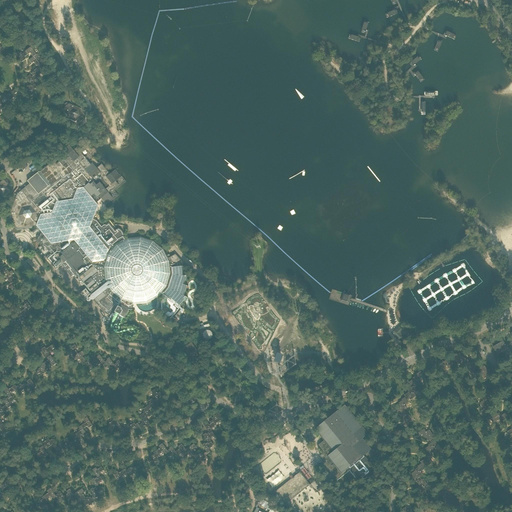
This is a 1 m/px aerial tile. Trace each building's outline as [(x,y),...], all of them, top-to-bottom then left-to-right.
[(394,11),(385,14),(387,19),(398,15),(396,10),(394,11)] [(456,36),(445,31),(443,36),(446,37),(454,40),(456,36)] [(443,41),(439,39),(437,42),(433,50),(438,52),(443,41)] [(30,53),(32,57),(36,55),(33,50),(36,48),(34,45),(25,51),(25,52),(27,55),(30,53)] [(24,57),(27,55),(25,52),(21,55),(18,52),(15,54),(21,62),(25,60),(24,57)] [(36,66),(37,66),(40,64),(36,59),(39,57),(37,54),(36,55),(32,57),(28,60),(31,65),(34,63),(36,66)] [(421,60),(419,57),(410,63),(413,66),(414,65),(421,60)] [(31,73),(33,76),(35,74),(37,77),(42,73),(41,71),(44,69),(40,64),(37,66),(38,67),(34,70),(35,72),(34,73),(33,72),(31,73)] [(416,70),(413,73),(415,76),(420,83),(424,80),(416,70)] [(31,85),(29,86),(29,88),(34,84),(33,81),(38,78),(37,77),(35,74),(33,76),(31,77),(30,75),(26,78),(31,85)] [(29,88),(29,86),(28,85),(25,88),(30,96),(33,94),(31,91),(37,87),(34,84),(29,88)] [(2,95),(5,98),(6,100),(9,99),(10,100),(15,97),(14,95),(16,93),(14,90),(13,91),(12,93),(11,91),(6,94),(5,93),(2,95)] [(63,108),(64,114),(67,114),(67,119),(75,122),(76,121),(78,123),(82,120),(80,118),(82,117),(80,109),(69,104),(63,108)] [(77,280),(82,286),(84,284),(94,296),(92,298),(96,304),(103,312),(106,314),(114,320),(116,320),(120,323),(122,319),(125,320),(129,312),(132,312),(133,306),(137,306),(147,305),(157,300),(159,297),(161,294),(162,295),(165,298),(165,299),(166,299),(167,301),(170,305),(171,305),(171,309),(174,312),(170,314),(168,314),(165,318),(174,325),(177,321),(173,317),(179,309),(178,307),(179,306),(180,307),(188,298),(185,297),(187,289),(188,287),(185,286),(188,276),(184,276),(183,263),(175,255),(167,259),(163,250),(153,242),(140,238),(127,239),(126,240),(123,236),(124,236),(122,231),(118,228),(115,231),(109,223),(106,225),(104,225),(101,227),(96,221),(93,220),(98,206),(96,203),(98,202),(101,199),(105,204),(113,199),(108,193),(118,185),(115,182),(121,177),(115,170),(110,174),(102,164),(96,168),(92,163),(90,164),(77,148),(73,150),(69,145),(62,151),(66,156),(63,159),(61,156),(57,159),(59,162),(56,164),(55,162),(51,165),(50,164),(40,172),(39,172),(27,181),(29,184),(17,194),(8,218),(17,229),(37,226),(37,227),(36,227),(36,228),(36,229),(37,230),(38,231),(39,231),(40,230),(42,232),(38,239),(40,246),(38,248),(42,252),(39,255),(41,257),(46,253),(49,256),(46,258),(56,270),(61,265),(71,277),(74,274),(78,279),(77,280)] [(0,193),(2,196),(10,190),(7,186),(10,184),(4,176),(0,179),(0,193)] [(400,341),(403,344),(407,339),(403,335),(402,336),(400,334),(403,331),(399,327),(392,334),(398,340),(399,339),(400,340),(400,341)] [(493,347),(497,354),(507,348),(503,341),(493,347)] [(190,356),(189,354),(192,352),(193,354),(197,351),(192,342),(181,349),(187,358),(190,356)] [(41,349),(48,360),(48,361),(52,358),(50,355),(49,356),(47,353),(55,347),(53,344),(46,349),(45,347),(41,349)] [(71,351),(74,356),(78,354),(75,350),(77,348),(75,344),(67,350),(69,353),(71,351)] [(78,358),(82,363),(85,361),(85,360),(83,356),(85,355),(82,351),(78,354),(74,356),(73,357),(75,360),(78,358)] [(464,365),(466,364),(469,362),(467,359),(466,359),(463,356),(462,357),(459,353),(457,354),(457,353),(454,355),(456,358),(453,359),(455,362),(456,362),(458,364),(461,362),(464,365)] [(100,362),(102,365),(105,363),(105,362),(100,355),(96,357),(97,359),(96,360),(93,362),(95,365),(100,362)] [(277,355),(274,362),(275,362),(280,364),(283,358),(277,355)] [(110,365),(111,368),(115,366),(114,365),(109,357),(106,359),(107,360),(105,362),(105,363),(102,365),(104,368),(110,365)] [(454,363),(455,362),(453,359),(452,357),(448,360),(447,359),(443,362),(443,361),(440,363),(443,368),(446,366),(449,369),(455,365),(454,363)] [(48,360),(44,363),(46,366),(51,363),(53,366),(56,364),(52,358),(48,361),(48,360)] [(90,369),(95,365),(93,362),(96,360),(95,359),(91,361),(90,359),(86,362),(85,361),(82,363),(85,369),(88,367),(90,369)] [(115,366),(111,368),(114,371),(119,368),(121,371),(125,369),(119,360),(116,362),(117,363),(114,365),(115,366)] [(476,374),(479,372),(481,371),(478,368),(475,365),(474,366),(471,362),(470,363),(469,362),(466,364),(468,367),(466,368),(470,373),(474,371),(476,374)] [(47,372),(46,370),(48,369),(46,366),(44,363),(41,364),(43,366),(38,369),(39,370),(36,371),(37,372),(36,373),(37,375),(39,373),(41,376),(47,372)] [(481,371),(479,372),(483,378),(487,375),(489,379),(494,375),(492,372),(491,373),(488,369),(487,370),(484,366),(483,367),(482,366),(478,368),(481,371)] [(409,385),(411,389),(414,393),(417,391),(415,387),(416,386),(421,383),(418,380),(422,378),(420,376),(423,374),(421,371),(415,375),(416,376),(412,378),(413,379),(409,382),(410,384),(409,385)] [(28,384),(26,385),(24,386),(25,389),(26,390),(31,386),(33,389),(36,387),(30,379),(26,381),(28,384)] [(12,387),(15,390),(16,393),(18,391),(20,393),(25,389),(24,386),(26,385),(25,383),(22,385),(21,384),(16,387),(15,385),(12,387)] [(3,390),(8,397),(9,398),(11,397),(10,394),(15,390),(12,387),(8,389),(7,387),(3,390)] [(154,396),(151,398),(154,402),(162,396),(160,392),(157,394),(155,389),(151,392),(154,396)] [(401,400),(402,401),(405,405),(407,403),(406,401),(409,399),(410,400),(416,396),(414,393),(411,389),(407,391),(408,392),(404,395),(405,397),(401,400)] [(484,396),(483,397),(486,401),(489,399),(491,398),(492,399),(494,398),(492,395),(496,392),(494,389),(490,392),(488,389),(484,392),(487,396),(485,397),(484,396)] [(2,400),(6,405),(8,408),(11,407),(8,404),(14,400),(11,397),(9,398),(8,397),(6,399),(5,398),(2,400)] [(479,403),(482,407),(483,406),(486,410),(489,408),(490,407),(487,403),(490,401),(489,399),(486,401),(483,397),(481,398),(483,400),(479,403)] [(151,404),(146,407),(148,410),(152,408),(154,410),(157,407),(154,402),(151,398),(148,400),(151,404)] [(400,411),(401,412),(404,410),(406,409),(404,405),(405,405),(402,401),(398,403),(399,404),(395,407),(396,409),(395,410),(397,413),(400,411)] [(320,456),(322,458),(322,461),(335,478),(333,480),(337,486),(340,484),(342,487),(348,483),(349,484),(372,465),(370,463),(374,460),(368,452),(371,450),(362,438),(368,434),(345,405),(314,429),(324,441),(318,445),(323,451),(322,453),(320,456)] [(484,414),(487,417),(490,415),(488,414),(487,411),(490,409),(489,408),(486,410),(483,406),(482,407),(483,409),(479,412),(482,415),(484,414)] [(140,416),(142,419),(145,417),(146,418),(148,417),(149,418),(152,416),(148,410),(146,407),(143,409),(145,412),(140,416)] [(404,410),(401,412),(401,413),(400,414),(402,419),(401,419),(404,423),(403,424),(405,427),(410,423),(408,420),(411,418),(407,412),(405,413),(404,410)] [(209,422),(210,424),(213,422),(215,424),(220,421),(219,419),(222,417),(218,412),(215,414),(216,415),(212,418),(213,420),(209,422)] [(499,412),(497,414),(499,416),(494,419),(496,421),(499,419),(501,423),(505,421),(503,418),(507,415),(505,413),(501,416),(499,412)] [(490,415),(487,417),(485,418),(487,421),(490,419),(493,423),(496,421),(494,419),(499,416),(497,414),(497,413),(492,416),(490,413),(488,414),(490,415)] [(86,422),(81,425),(83,429),(87,426),(89,429),(93,426),(87,417),(84,419),(86,422)] [(144,422),(139,425),(141,429),(145,426),(147,428),(150,426),(146,418),(145,417),(142,419),(144,422)] [(116,426),(118,428),(121,426),(117,420),(114,422),(113,421),(107,424),(109,426),(106,428),(107,430),(109,428),(110,430),(116,426)] [(203,425),(208,432),(211,430),(210,429),(215,425),(215,424),(213,422),(210,424),(209,425),(207,423),(203,425)] [(134,423),(128,427),(130,429),(127,431),(128,432),(132,430),(133,432),(137,429),(139,430),(141,429),(139,425),(137,423),(135,425),(134,423)] [(75,434),(77,438),(80,436),(81,437),(83,435),(84,436),(87,434),(83,429),(81,425),(78,427),(80,431),(75,434)] [(121,426),(118,428),(123,437),(127,434),(126,432),(127,431),(130,429),(128,427),(128,426),(123,429),(121,426)] [(430,440),(431,441),(433,439),(432,437),(433,436),(429,430),(426,432),(424,429),(419,432),(421,435),(422,434),(424,438),(425,437),(428,441),(430,440)] [(202,435),(207,442),(210,440),(212,439),(210,438),(214,435),(211,430),(208,432),(208,433),(206,434),(205,433),(202,435)] [(79,440),(74,444),(77,447),(80,445),(82,447),(86,444),(81,437),(80,436),(77,438),(79,440)] [(44,445),(42,446),(43,448),(46,446),(47,448),(51,445),(52,447),(56,445),(52,439),(50,440),(49,439),(42,443),(44,445)] [(424,451),(426,454),(429,452),(430,454),(436,450),(434,447),(437,445),(433,439),(431,441),(431,442),(428,445),(428,446),(424,449),(426,450),(424,451)] [(201,445),(206,452),(209,450),(210,449),(209,448),(213,445),(210,440),(207,442),(205,444),(204,443),(201,445)] [(69,441),(64,445),(65,447),(62,449),(63,451),(67,449),(68,450),(73,447),(74,449),(77,447),(74,444),(73,441),(70,443),(69,441)] [(160,448),(156,451),(158,454),(163,451),(165,454),(168,452),(167,450),(162,443),(158,446),(160,448)] [(58,448),(56,445),(52,447),(58,455),(62,453),(61,450),(62,449),(65,447),(64,445),(63,444),(58,448)] [(179,449),(175,451),(178,455),(183,452),(184,454),(188,452),(186,449),(185,449),(182,444),(178,447),(179,449)] [(194,444),(186,449),(188,452),(190,450),(193,455),(196,453),(194,449),(197,448),(194,444)] [(48,455),(43,448),(42,446),(39,448),(41,452),(36,455),(38,459),(42,456),(44,458),(48,455)] [(172,447),(167,450),(168,452),(165,454),(167,457),(173,454),(175,457),(178,455),(175,451),(172,447)] [(198,455),(196,453),(193,455),(197,461),(200,460),(201,461),(207,457),(205,455),(210,452),(209,450),(206,452),(203,454),(202,452),(198,455)] [(160,457),(158,454),(156,451),(153,453),(154,455),(150,458),(148,460),(149,461),(147,462),(148,464),(150,462),(152,464),(158,460),(157,458),(160,457)] [(420,462),(421,463),(423,467),(425,466),(426,467),(432,463),(430,460),(433,458),(430,454),(429,452),(426,454),(427,455),(423,458),(424,459),(420,462)] [(417,479),(420,477),(423,475),(420,472),(424,469),(422,467),(423,467),(421,463),(417,466),(418,467),(414,470),(415,471),(411,474),(412,475),(411,476),(413,479),(416,477),(417,479)] [(92,470),(97,477),(98,479),(100,477),(98,474),(103,470),(101,467),(97,470),(96,467),(92,470)] [(123,470),(125,474),(126,476),(129,475),(130,476),(136,473),(134,470),(137,469),(135,467),(134,467),(131,468),(131,467),(126,470),(125,469),(123,470)] [(125,474),(123,470),(119,473),(117,471),(113,474),(119,482),(122,480),(120,477),(125,474)] [(91,480),(96,487),(97,489),(99,487),(97,484),(103,480),(100,477),(98,479),(97,477),(94,479),(94,478),(91,480)] [(420,477),(417,479),(418,480),(416,481),(419,485),(418,486),(420,490),(419,490),(421,493),(426,490),(424,487),(427,485),(423,478),(421,479),(420,477)] [(322,501),(323,495),(321,492),(317,491),(315,492),(316,489),(312,488),(311,489),(310,491),(309,486),(308,488),(305,489),(306,490),(304,491),(308,497),(309,494),(311,492),(313,494),(313,493),(314,495),(313,496),(312,502),(313,501),(314,505),(316,505),(315,506),(318,511),(319,505),(322,505),(324,504),(322,501)] [(90,490),(93,495),(94,495),(96,498),(98,497),(96,493),(101,490),(99,487),(97,489),(96,487),(93,489),(93,488),(90,490)] [(48,493),(44,496),(46,499),(51,496),(53,499),(56,497),(55,496),(50,488),(46,491),(48,493)] [(67,494),(63,496),(66,500),(71,496),(73,500),(76,498),(75,497),(73,494),(70,489),(66,491),(67,494)] [(82,489),(73,494),(75,497),(77,496),(78,497),(79,496),(82,500),(85,499),(85,498),(83,494),(85,492),(82,489)] [(58,494),(55,496),(56,497),(53,499),(55,502),(61,498),(63,502),(66,500),(63,496),(60,491),(57,493),(58,494)] [(85,500),(85,499),(82,500),(86,506),(88,505),(89,506),(95,502),(93,500),(96,498),(94,495),(93,495),(92,497),(92,498),(91,499),(90,497),(85,500)] [(46,499),(44,496),(41,497),(42,499),(38,502),(39,504),(37,504),(35,505),(37,508),(39,506),(41,509),(47,505),(46,503),(48,502),(46,499)] [(261,505),(260,506),(269,510),(271,507),(272,505),(263,500),(261,505)]
